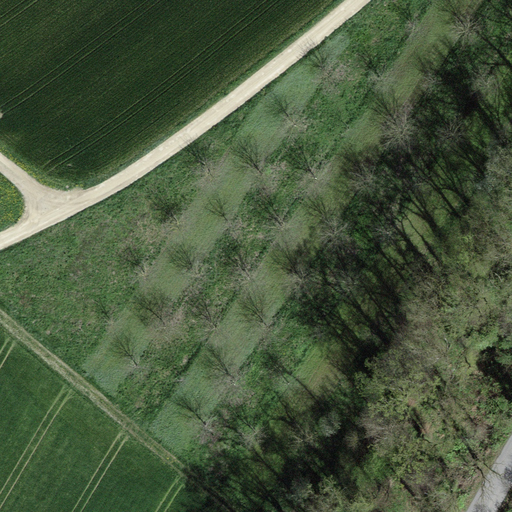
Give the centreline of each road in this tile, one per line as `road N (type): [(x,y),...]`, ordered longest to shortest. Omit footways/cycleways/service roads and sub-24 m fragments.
road 1 (track): [(361,0),(120,180),(0,239)]
road 2 (track): [(0,316),(243,511)]
